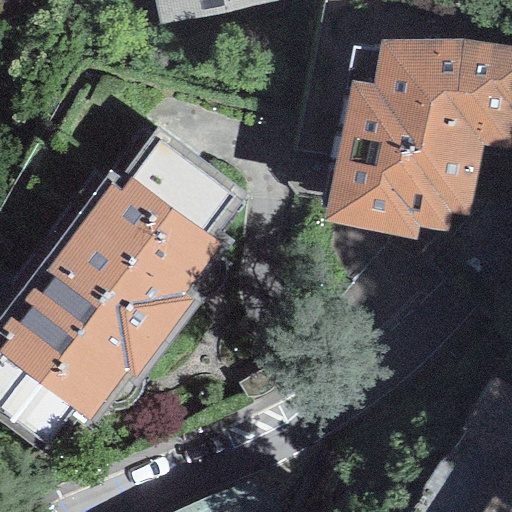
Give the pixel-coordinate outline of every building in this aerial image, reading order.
[(153,0),(157,18),(250,0),(153,0)] [(347,61),(321,210),(414,227),(416,214),(446,219),(449,203),(467,206),(480,134),(507,139),(511,109),(511,40),(377,16),(368,64),(347,61)] [(120,159),(0,317),(0,344),(87,410),(124,361),(132,368),(191,290),(182,283),(219,234),(120,159)] [(506,454),(511,448),(511,445),(511,386),(486,375),(452,429),(506,454)] [(511,511),(511,448),(506,454),(466,511),(511,511)] [(291,511),(247,476),(166,511),(291,511)]
